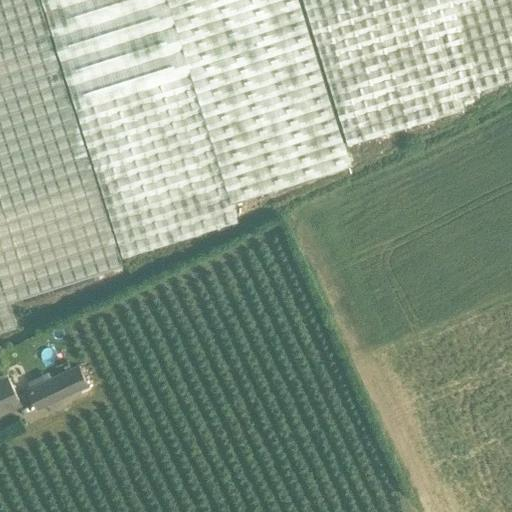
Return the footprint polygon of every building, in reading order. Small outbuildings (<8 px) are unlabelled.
[(0,0),(0,330),(16,325),(8,301),(65,283),(122,264),(88,156),(69,95),(53,44),(39,0),(0,0)] [(42,0),(47,17),(67,78),(83,131),(122,255),(174,239),(235,220),(231,201),(293,182),(349,164),(297,0),(42,0)] [(511,0),(302,0),(309,22),(327,81),(347,143),(404,126),(462,107),(460,96),(511,78),(511,0)] [(76,363),(27,386),(37,406),(86,383),(76,363)] [(0,409),(6,407),(5,404),(18,397),(4,369),(0,370),(0,409)]
